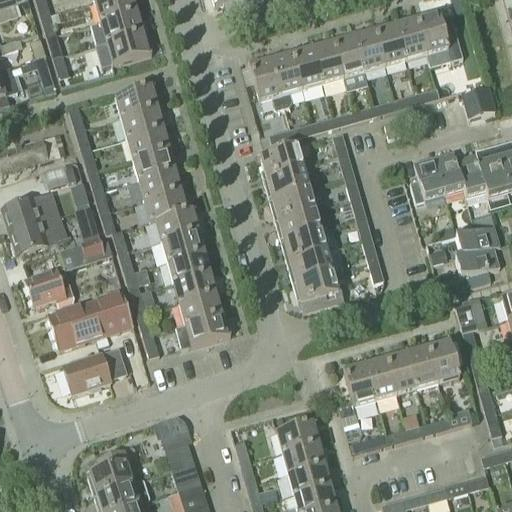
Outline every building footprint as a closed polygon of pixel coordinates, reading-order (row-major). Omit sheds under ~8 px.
[(0,13),(11,10),(16,9),(13,0),(3,0),(0,1),(0,13)] [(39,21),(49,19),(43,0),(36,0),(33,1),(39,21)] [(113,0),(94,6),(100,26),(139,15),(136,3),(139,2),(138,0),(113,0)] [(211,0),(214,11),(235,5),(238,15),(263,8),(260,0),(211,0)] [(0,26),(15,22),(11,10),(0,13),(0,26)] [(139,15),(100,26),(106,47),(149,35),(143,14),(139,15)] [(437,20),(435,16),(414,22),(425,61),(445,55),(448,67),(461,63),(448,17),(437,20)] [(45,42),(55,39),(49,19),(39,21),(45,42)] [(425,61),(414,22),(394,27),(405,67),(425,61)] [(405,67),(394,27),(373,33),(384,73),(405,67)] [(384,73),(373,33),(352,39),(363,79),(384,73)] [(149,35),(106,47),(112,69),(152,58),(148,45),(151,44),(149,35)] [(51,63),(62,60),(55,39),(45,42),(51,63)] [(363,79),(352,39),(332,45),(343,84),(363,79)] [(45,63),(40,45),(29,48),(34,65),(44,63),(45,63)] [(343,84),(332,45),(311,50),(322,90),(343,84)] [(291,56),(302,96),(322,90),(311,50),(291,56)] [(269,62),(284,113),(288,112),(291,106),(290,99),(302,96),(291,56),(269,62)] [(62,60),(51,63),(58,85),(68,82),(62,60)] [(284,113),(269,62),(247,69),(258,108),(272,104),(276,115),(284,113)] [(0,76),(0,112),(9,110),(6,101),(16,98),(11,82),(46,70),(44,63),(34,65),(0,76)] [(118,123),(158,112),(152,91),(112,102),(118,123)] [(437,104),(435,94),(414,99),(417,110),(437,104)] [(486,95),(460,102),(467,124),(493,117),(487,95),(486,95)] [(417,110),(414,99),(393,105),(396,115),(417,110)] [(396,115),(393,105),(372,111),(375,121),(396,115)] [(375,121),(372,111),(352,117),(355,127),(375,121)] [(74,137),(84,134),(77,112),(67,115),(74,137)] [(158,112),(118,123),(124,144),(164,133),(158,112)] [(355,127),(352,117),(331,122),(334,133),(355,127)] [(311,128),(313,139),(334,133),(331,122),(311,128)] [(386,145),(399,141),(395,127),(382,130),(386,145)] [(290,134),(293,144),(313,139),(311,128),(290,134)] [(130,165),(170,154),(164,133),(124,144),(130,165)] [(84,134),(74,137),(80,156),(90,154),(84,134)] [(293,144),(290,134),(268,140),(270,151),(293,144)] [(338,164),(347,161),(340,138),(331,141),(338,164)] [(0,179),(63,160),(56,140),(0,156),(0,179)] [(262,185),(301,174),(295,152),(256,163),(262,185)] [(86,177),(96,175),(90,154),(80,156),(86,177)] [(136,186),(175,175),(170,154),(130,165),(136,186)] [(443,201),(462,196),(454,165),(452,157),(432,163),(443,201)] [(462,196),(464,204),(483,198),(484,198),(476,169),(477,169),(474,159),(454,165),(462,196)] [(484,198),(483,198),(486,208),(511,200),(511,159),(477,169),(476,169),(484,198)] [(344,185),(353,183),(347,161),(338,164),(344,185)] [(417,186),(408,189),(414,209),(423,207),(443,201),(432,163),(412,168),(417,186)] [(268,207),(315,193),(312,184),(305,186),(301,174),(262,185),(268,207)] [(92,198),(102,195),(96,175),(86,177),(92,198)] [(175,175),(136,186),(142,207),(181,196),(175,175)] [(350,206),(359,203),(353,183),(344,185),(350,206)] [(274,227),(313,216),(310,204),(318,202),(315,193),(268,207),(274,227)] [(102,195),(92,198),(99,219),(108,216),(102,195)] [(181,196),(142,207),(148,228),(155,226),(187,217),(181,196)] [(8,238),(57,221),(50,198),(1,214),(8,238)] [(356,226),(365,224),(359,203),(350,206),(356,226)] [(161,247),(200,237),(194,215),(187,217),(155,226),(161,247)] [(108,216),(99,219),(105,240),(111,239),(114,238),(114,237),(108,216)] [(280,248),(319,237),(326,235),(323,226),(316,228),(313,216),(274,227),(280,248)] [(57,221),(8,238),(15,260),(65,244),(57,221)] [(362,247),(371,244),(365,224),(356,226),(362,247)] [(493,253),(499,252),(493,231),(454,242),(459,261),(493,253)] [(117,260),(127,257),(120,236),(114,237),(114,238),(111,239),(117,260)] [(167,268),(206,257),(200,237),(161,247),(167,268)] [(286,269),(325,257),(319,237),(280,248),(286,269)] [(97,243),(78,249),(83,264),(102,258),(97,243)] [(368,268),(377,265),(371,244),(362,247),(368,268)] [(493,253),(459,261),(454,263),(462,294),(489,286),(486,276),(498,273),(493,253)] [(123,280),(133,278),(127,257),(117,260),(123,280)] [(206,257),(167,268),(172,289),(211,278),(206,257)] [(292,290),(331,278),(325,257),(286,269),(292,290)] [(377,265),(368,268),(373,288),(383,285),(377,265)] [(63,273),(56,275),(23,286),(32,312),(54,305),(55,307),(72,302),(63,273)] [(331,278),(292,290),(297,309),(300,309),(303,317),(342,306),(339,297),(336,297),(333,288),(343,285),(340,276),(331,278)] [(133,278),(123,280),(129,301),(139,298),(133,278)] [(178,310),(217,299),(211,278),(172,289),(178,310)] [(122,298),(46,322),(57,355),(132,332),(122,298)] [(136,322),(146,319),(139,298),(129,301),(136,322)] [(184,330),(223,320),(217,299),(178,310),(184,330)] [(511,300),(501,304),(507,325),(511,323),(511,300)] [(454,309),(453,309),(454,314),(455,315),(455,317),(458,327),(461,338),(472,335),(476,334),(468,305),(454,309)] [(142,342),(152,340),(146,319),(136,322),(142,342)] [(175,333),(181,354),(229,341),(223,320),(184,330),(175,333)] [(472,335),(461,338),(467,359),(478,356),(472,335)] [(152,340),(142,342),(148,363),(158,361),(152,340)] [(425,349),(436,389),(458,382),(447,343),(425,349)] [(404,355),(415,395),(436,389),(425,349),(404,355)] [(109,384),(125,379),(118,354),(62,372),(72,400),(110,388),(109,384)] [(384,361),(395,400),(415,395),(404,355),(384,361)] [(473,380),(483,377),(478,356),(467,359),(473,380)] [(362,367),(373,406),(395,400),(384,361),(362,367)] [(373,406),(362,367),(342,372),(353,412),(373,406)] [(479,400),(489,398),(483,377),(473,380),(479,400)] [(485,421),(495,418),(489,398),(479,400),(485,421)] [(446,423),(449,433),(471,427),(468,416),(446,423)] [(495,418),(485,421),(491,443),(501,440),(495,418)] [(424,428),(427,439),(449,433),(446,423),(424,428)] [(282,460),(321,449),(314,427),(275,438),(282,460)] [(404,434),(407,445),(427,439),(424,428),(404,434)] [(383,440),(386,451),(407,445),(404,434),(383,440)] [(167,466),(190,459),(186,447),(190,446),(186,435),(160,444),(167,466)] [(386,451),(383,440),(363,446),(366,456),(386,451)] [(239,472),(250,469),(244,447),(233,450),(239,472)] [(288,481),(327,470),(321,449),(282,460),(288,481)] [(511,453),(500,457),(503,467),(511,464),(511,453)] [(99,477),(86,481),(93,502),(131,489),(124,469),(127,468),(123,455),(95,465),(99,477)] [(503,467),(500,457),(480,462),(482,472),(503,467)] [(171,478),(194,472),(190,459),(167,466),(171,478)] [(245,492),(256,489),(250,469),(239,472),(245,492)] [(293,501),(333,491),(327,470),(288,481),(293,501)] [(178,499),(182,498),(201,491),(194,472),(171,478),(178,499)] [(464,487),(466,497),(488,491),(485,481),(464,487)] [(131,489),(93,502),(95,511),(131,511),(138,510),(148,507),(141,486),(131,489)] [(443,493),(446,503),(466,497),(464,487),(443,493)] [(250,511),(253,511),(261,510),(267,508),(264,500),(259,502),(256,489),(245,492),(250,511)] [(201,491),(182,498),(178,499),(181,511),(201,511),(207,510),(201,491)] [(296,511),(335,511),(338,511),(333,491),(293,501),(296,511)] [(446,503),(443,493),(422,498),(425,509),(446,503)] [(412,511),(425,509),(422,498),(402,504),(403,511),(412,511)]
